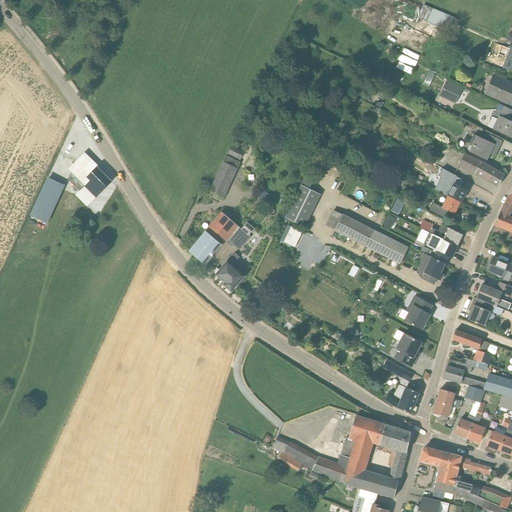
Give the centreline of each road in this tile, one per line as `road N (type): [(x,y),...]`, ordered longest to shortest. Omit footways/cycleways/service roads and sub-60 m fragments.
road 1 (tertiary): [(420,425),(351,391),(197,279),(69,92),(0,7)]
road 2 (residential): [(420,425),(469,265),(511,176)]
